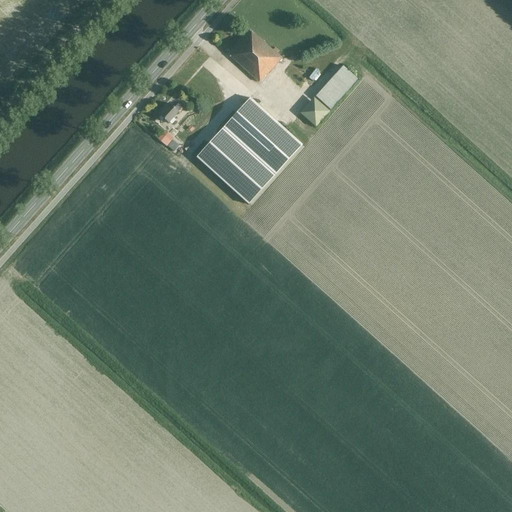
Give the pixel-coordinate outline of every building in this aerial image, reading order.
[(251,31),(230,55),(259,81),(264,75),(265,75),(281,57),(277,54),(279,51),(275,48),(273,50),(251,31)] [(250,98),(223,128),(276,175),(303,145),(250,98)] [(316,128),(330,112),(314,98),(300,114),(316,128)] [(178,110),(182,106),(177,102),(174,106),(170,103),(160,113),(168,121),(178,110)] [(222,130),(197,158),(249,205),(276,175),(223,128),(222,130)] [(174,151),(179,146),(169,134),(163,140),(174,151)]
